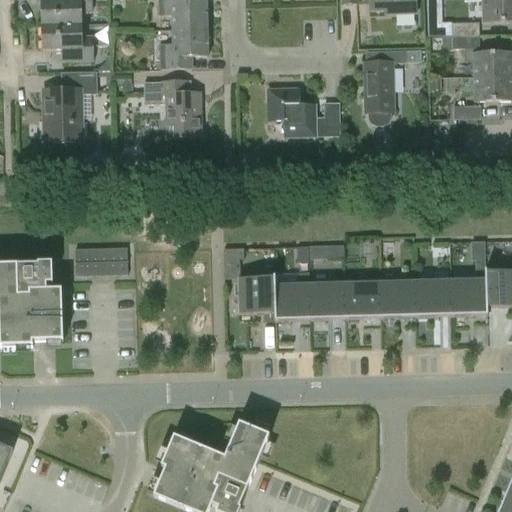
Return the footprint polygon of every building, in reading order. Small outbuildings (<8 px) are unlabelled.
[(41,3),(41,27),(80,26),(80,14),(91,14),(90,0),(65,0),(66,2),(41,3)] [(171,18),(172,31),(206,31),(205,4),(182,5),(182,0),(157,0),(158,18),(164,18),(171,18)] [(368,0),(369,13),(394,13),(394,16),(416,15),(415,0),(368,0)] [(511,0),(508,0),(481,1),(482,25),(511,24),(511,0)] [(478,25),(441,25),(441,36),(451,36),(479,35),(478,25)] [(42,53),(67,52),(68,64),(92,63),(91,39),(81,39),(80,26),(41,27),(42,53)] [(192,71),(192,59),(207,58),(206,31),(172,31),(172,47),(158,47),(159,72),(184,71),(192,71)] [(464,51),(464,64),(472,64),(472,79),(511,78),(511,67),(511,54),(474,55),(474,51),(479,51),(479,35),(451,36),(451,52),(464,51)] [(370,126),(374,128),(377,129),(382,129),(385,128),(388,126),(390,123),(391,121),(391,118),(391,115),(393,115),(392,65),(398,65),(398,68),(405,68),(405,65),(420,65),(420,55),(405,55),(405,53),(377,54),(377,65),(363,65),(364,115),(367,115),(367,117),(367,121),(368,124),(370,126)] [(92,74),(96,74),(109,74),(108,58),(104,58),(104,65),(99,70),(92,70),(92,74)] [(60,92),(42,93),(43,144),(81,143),(80,97),(96,97),(96,74),(60,75),(60,92)] [(480,108),(478,108),(478,104),(511,103),(511,78),(472,79),(473,104),(471,104),(471,108),(452,108),(452,122),(481,121),(480,108)] [(166,141),(200,140),(198,96),(188,96),(187,84),(143,85),(143,107),(166,107),(166,141)] [(315,139),(314,107),(299,107),(299,91),(266,92),(267,125),(282,124),(282,140),(315,139)] [(339,105),(323,105),(324,140),(339,139),(339,105)] [(394,154),(395,171),(429,170),(429,168),(428,153),(394,154)] [(76,279),(127,278),(127,251),(75,252),(76,279)] [(484,273),(483,263),(475,263),(476,273),(484,273)] [(0,349),(33,349),(33,344),(62,344),(61,293),(60,293),(47,294),(47,286),(52,286),(52,265),(38,266),(38,267),(17,268),(0,268),(0,349)] [(511,273),(485,275),(485,282),(486,311),(511,309),(511,273)] [(309,276),(273,277),(273,280),(273,288),(274,316),(274,324),(309,323),(309,287),(309,276)] [(273,288),(273,280),(237,281),(237,286),(234,286),(234,298),(238,298),(238,317),(274,316),(273,288)] [(486,311),(485,282),(451,283),(451,319),(487,318),(486,311)] [(416,320),(451,319),(451,283),(416,284),(416,320)] [(416,320),(416,284),(380,285),(380,321),(416,320)] [(345,322),(380,321),(380,285),(345,286),(345,322)] [(345,322),(345,286),(309,287),(309,323),(345,322)] [(166,471),(154,499),(184,511),(209,511),(211,508),(217,510),(216,511),(238,511),(239,511),(247,491),(260,461),(270,439),(239,426),(224,460),(174,439),(161,469),(166,471)] [(0,481),(12,453),(0,447),(0,481)] [(511,511),(511,498),(505,496),(498,511),(511,511)]
